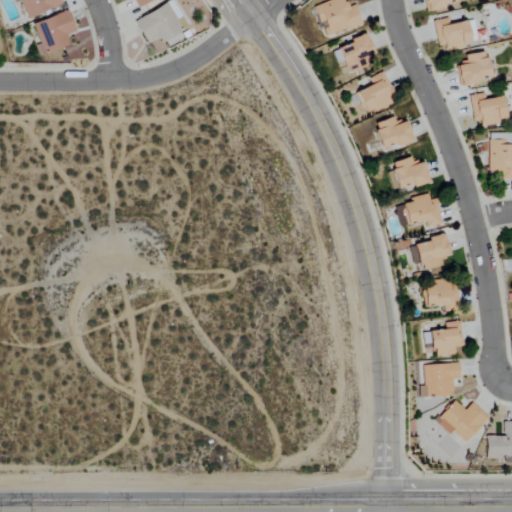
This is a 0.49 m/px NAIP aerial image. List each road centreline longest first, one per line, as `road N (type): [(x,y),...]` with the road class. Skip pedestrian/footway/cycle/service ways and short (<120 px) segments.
road 1 (tertiary): [(387,511),(385,349),(359,215),(328,132),(240,0)]
road 2 (primary): [(511,510),(0,511)]
road 3 (residential): [(499,383),(473,219),(390,0)]
road 4 (residential): [(0,81),(152,77),(186,64),(275,0)]
